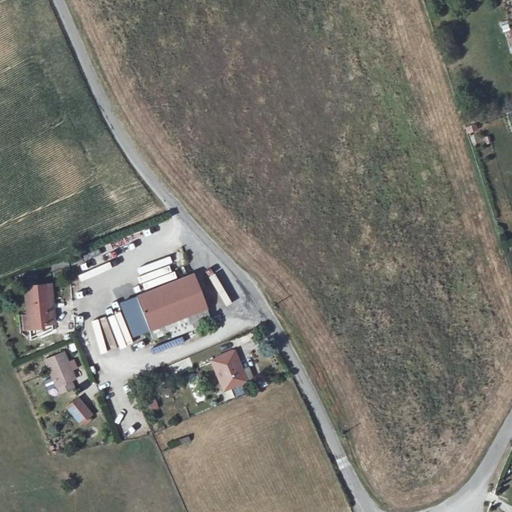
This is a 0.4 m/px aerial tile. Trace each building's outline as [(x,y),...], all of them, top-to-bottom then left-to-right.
[(124,301),(138,337),(153,332),(154,337),(172,330),(175,336),(217,319),(199,272),(124,301)] [(57,282),(53,283),(56,301),(51,302),(53,312),(56,312),(58,326),(65,324),(57,282)] [(56,301),(53,283),(30,287),(38,329),(58,326),(56,312),(53,312),(51,302),(56,301)] [(112,319),(113,353),(126,353),(126,336),(130,336),(130,327),(124,327),(124,319),(112,319)] [(50,359),(63,390),(75,385),(72,378),(79,375),(69,351),(50,359)] [(241,351),(217,362),(229,392),(254,381),(241,351)] [(79,398),(66,408),(77,423),(91,414),(79,398)] [(132,406),(139,435),(146,433),(139,404),(132,406)]
